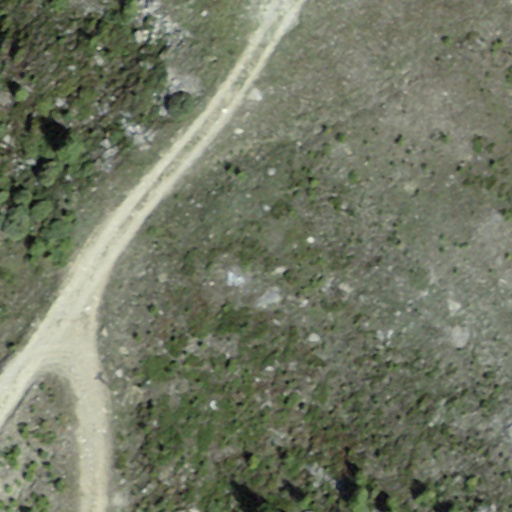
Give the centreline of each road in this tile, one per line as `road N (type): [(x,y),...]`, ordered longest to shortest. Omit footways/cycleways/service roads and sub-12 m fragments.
road 1 (track): [(336,0),(218,146),(97,319)]
road 2 (track): [(107,511),(97,319)]
road 3 (track): [(97,319),(0,435)]
